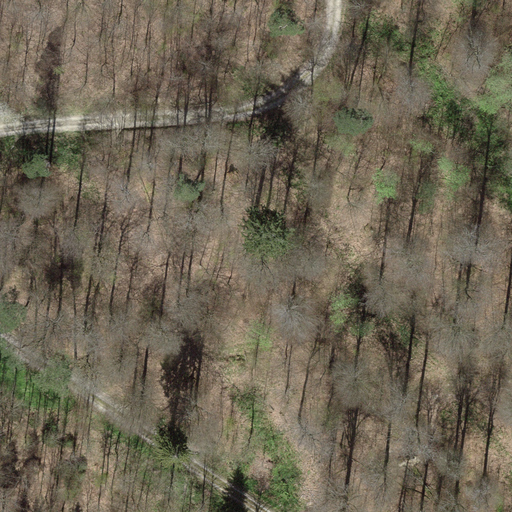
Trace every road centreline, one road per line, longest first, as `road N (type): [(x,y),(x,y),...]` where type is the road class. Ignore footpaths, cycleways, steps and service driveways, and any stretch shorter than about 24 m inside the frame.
road 1 (track): [(336,0),(328,46),(300,84),(255,106),(167,118),(0,121)]
road 2 (track): [(259,511),(0,342)]
